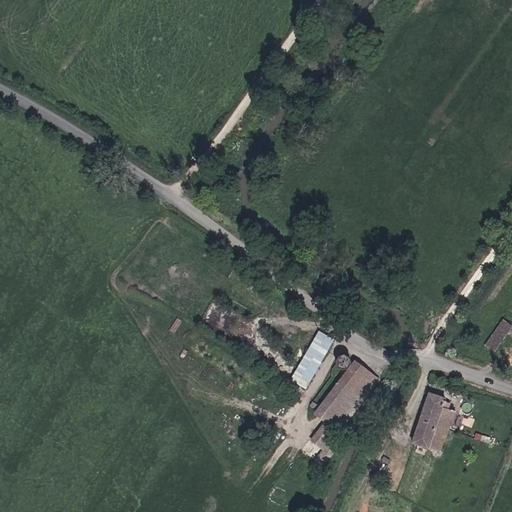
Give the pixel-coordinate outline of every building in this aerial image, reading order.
[(511,322),(504,317),(486,344),(497,352),(511,329),(511,322)] [(292,379),(309,388),(336,338),(319,329),(292,379)] [(342,369),(346,366),(346,361),(343,357),(338,356),(333,358),(331,362),(332,366),(337,370),(342,369)] [(330,443),(377,381),(353,362),(315,412),(326,421),(314,437),(309,434),(305,439),(321,451),(313,461),(321,466),(336,448),(330,443)] [(413,447),(444,456),(455,418),(446,414),(447,408),(442,406),(443,402),(428,397),(413,447)]
